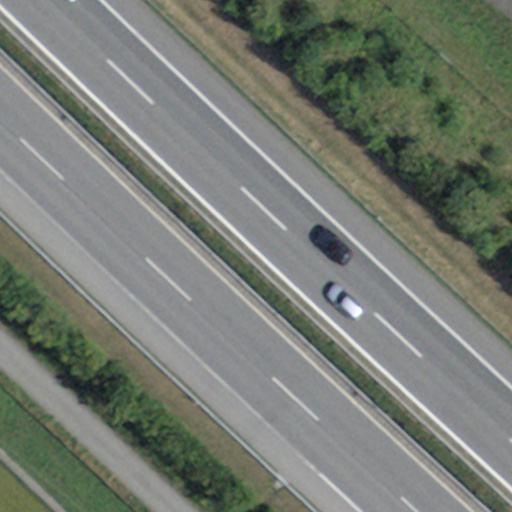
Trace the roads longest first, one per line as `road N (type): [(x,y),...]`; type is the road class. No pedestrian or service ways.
road 1 (motorway): [(511,428),(46,0)]
road 2 (motorway): [(0,116),(425,511)]
